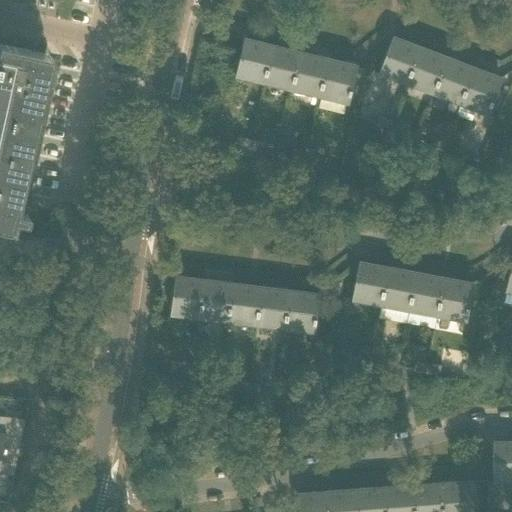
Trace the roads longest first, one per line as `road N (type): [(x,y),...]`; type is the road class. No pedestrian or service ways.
road 1 (residential): [(92,501),(267,480),(511,420)]
road 2 (residential): [(511,231),(329,241),(139,218)]
road 3 (residential): [(92,501),(139,218)]
road 4 (residential): [(139,218),(183,0)]
